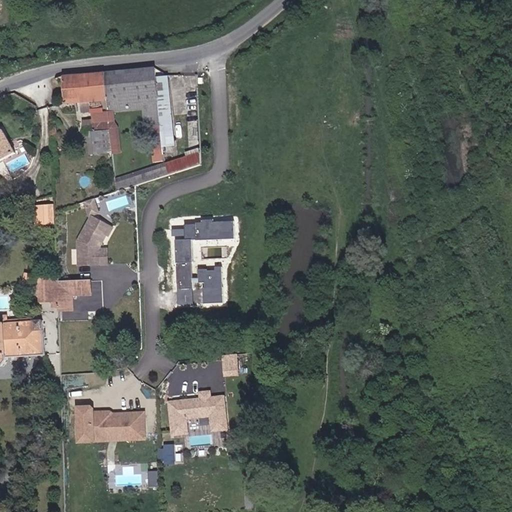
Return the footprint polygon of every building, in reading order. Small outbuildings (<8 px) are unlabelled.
[(157,68),(109,72),(111,100),(116,113),(144,110),(151,163),(164,162),(163,148),(175,147),(169,77),(157,78),(157,68)] [(109,72),(70,77),(70,104),(111,100),(109,72)] [(7,128),(0,132),(0,162),(20,151),(7,128)] [(75,239),(77,265),(107,265),(106,246),(114,226),(91,212),(75,239)] [(176,236),(177,307),(192,305),(191,283),(191,279),(190,239),(234,239),(233,220),(213,220),(201,221),(183,225),(183,229),(172,229),(172,236),(176,236)] [(198,278),(191,279),(191,283),(202,283),(202,304),(221,303),(221,267),(197,268),(198,278)] [(89,279),(35,280),(37,300),(51,298),(51,312),(73,311),(73,298),(93,294),(89,279)] [(44,321),(0,324),(0,368),(0,369),(7,368),(12,358),(46,356),(44,321)] [(237,355),(221,357),(223,378),(237,377),(237,355)] [(167,399),(169,437),(188,438),(187,418),(208,416),(209,434),(227,431),(226,395),(211,395),(209,389),(198,391),(198,397),(167,399)] [(89,403),(75,405),(77,444),(147,438),(145,413),(95,411),(89,403)] [(176,463),(177,443),(166,443),(166,463),(176,463)] [(151,472),(150,485),(159,486),(160,473),(151,472)]
